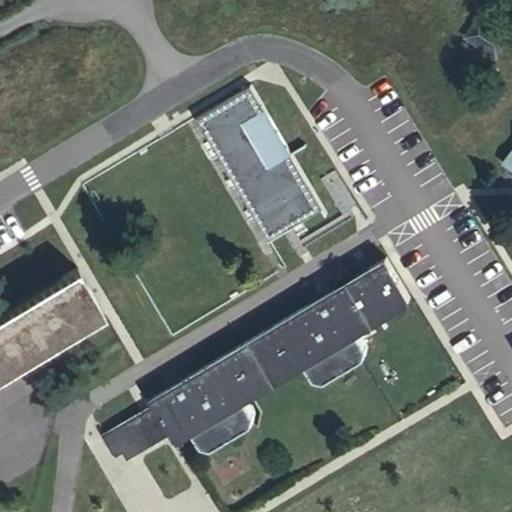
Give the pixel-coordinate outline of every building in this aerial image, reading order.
[(496,45),(506,30),(492,19),(482,34),(496,45)] [(511,42),(511,34),(506,30),(496,45),(506,52),(511,42)] [(269,102),(254,79),(203,111),(276,232),(328,201),(288,135),(269,102)] [(511,148),(502,165),(511,171),(511,148)] [(362,326),(416,293),(390,251),(152,397),(156,403),(107,434),(124,464),(174,433),(177,439),(195,428),(249,395),(308,359),(362,326)] [(0,351),(92,295),(75,265),(0,310),(0,351)] [(362,326),(308,359),(319,376),(329,378),(370,354),(372,343),(362,326)] [(259,412),(249,395),(195,428),(206,445),(216,447),(256,423),(259,412)]
